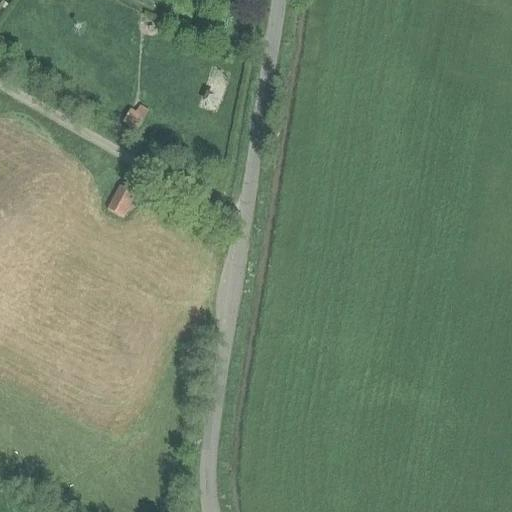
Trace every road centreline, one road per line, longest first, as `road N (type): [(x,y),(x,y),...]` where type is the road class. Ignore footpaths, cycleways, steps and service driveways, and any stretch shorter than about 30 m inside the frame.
road 1 (unclassified): [(210,511),(207,457),(279,0)]
road 2 (track): [(0,86),(243,224)]
